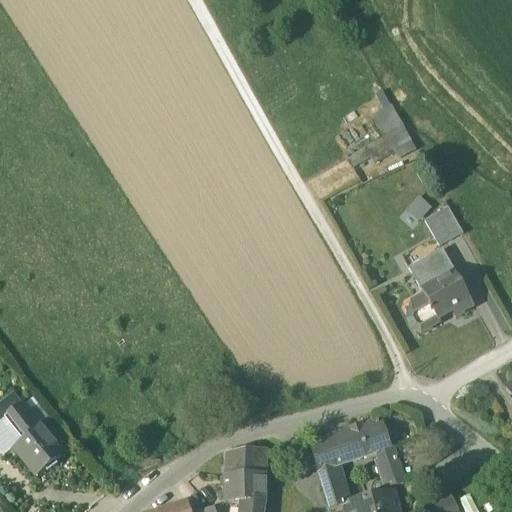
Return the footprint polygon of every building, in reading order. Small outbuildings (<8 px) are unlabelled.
[(416,154),(390,109),(373,119),(384,140),(391,152),(398,164),(416,154)] [(372,164),(391,152),(384,140),(364,152),(370,161),(372,164)] [(348,163),(353,172),(370,161),(364,152),(348,163)] [(431,211),(418,200),(405,214),(419,225),(431,211)] [(425,227),(439,253),(463,239),(448,214),(425,227)] [(412,269),(427,259),(420,248),(405,257),(412,269)] [(408,275),(420,295),(453,275),(442,255),(408,275)] [(420,295),(427,307),(437,323),(438,323),(454,314),(470,304),(453,275),(420,295)] [(470,304),(454,314),(457,318),(473,309),(470,304)] [(440,325),(438,323),(437,323),(427,307),(410,317),(408,325),(414,335),(421,336),(440,325)] [(0,406),(0,423),(2,422),(21,407),(13,396),(0,406)] [(32,401),(23,409),(31,419),(32,418),(34,421),(33,422),(38,428),(48,420),(32,401)] [(21,407),(2,422),(20,446),(11,453),(34,481),(63,458),(41,430),(40,430),(38,428),(33,422),(34,421),(32,418),(31,419),(23,409),(21,407)] [(0,455),(3,459),(11,453),(20,446),(2,422),(0,423),(0,455)] [(311,447),(318,474),(375,454),(388,449),(378,423),(311,447)] [(375,454),(388,492),(405,487),(391,448),(388,449),(375,454)] [(226,479),(252,479),(252,477),(266,477),(266,452),(265,452),(265,451),(226,455),(226,479)] [(251,505),(265,505),(266,477),(252,477),(252,479),(226,479),(223,479),(223,505),(249,505),(251,505)] [(322,487),(328,511),(338,511),(344,510),(340,482),(338,481),(322,487)] [(344,511),(395,511),(391,497),(344,510),(344,511)] [(455,511),(448,497),(423,509),(424,511),(455,511)]
